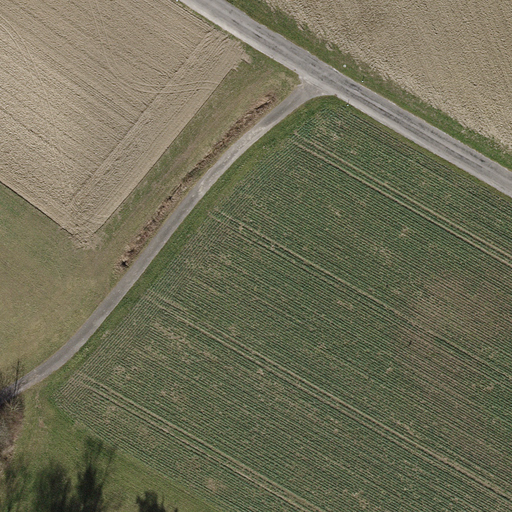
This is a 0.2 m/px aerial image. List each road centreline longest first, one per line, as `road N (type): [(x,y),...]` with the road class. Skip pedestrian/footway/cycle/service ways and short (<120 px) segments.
road 1 (track): [(330,76),(229,154),(61,357),(0,399)]
road 2 (unclassified): [(214,0),(511,184)]
